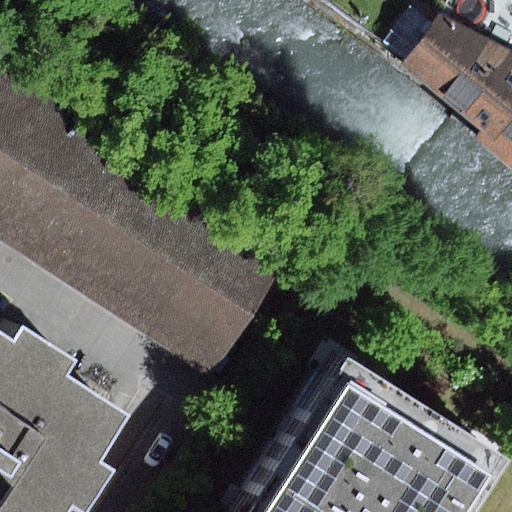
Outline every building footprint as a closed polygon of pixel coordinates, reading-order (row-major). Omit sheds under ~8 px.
[(454,5),(447,0),(329,0),(408,67),(446,14),(454,5)] [(462,136),(511,173),(511,47),(446,14),(408,67),(403,73),(469,128),(462,136)] [(0,242),(213,380),(286,266),(0,82),(0,242)] [(78,455),(105,413),(41,372),(54,352),(1,318),(0,320),(0,511),(42,511),(50,501),(64,510),(93,465),(78,455)] [(447,511),(486,449),(328,352),(229,511),(447,511)]
